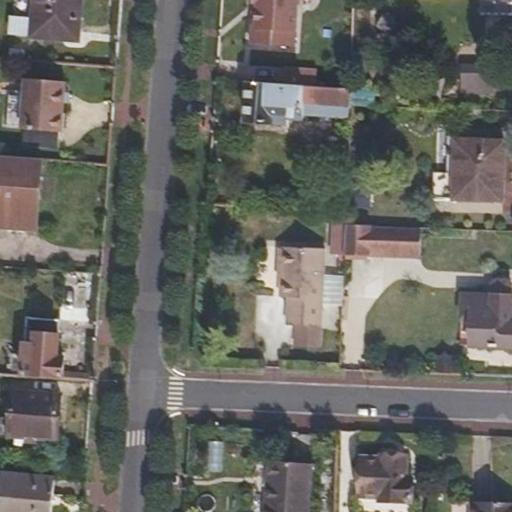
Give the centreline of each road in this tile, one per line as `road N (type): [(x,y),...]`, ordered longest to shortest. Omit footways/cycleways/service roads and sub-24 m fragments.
road 1 (unclassified): [(172,0),(140,390)]
road 2 (residential): [(140,390),(511,404)]
road 3 (unclassified): [(140,390),(130,511)]
